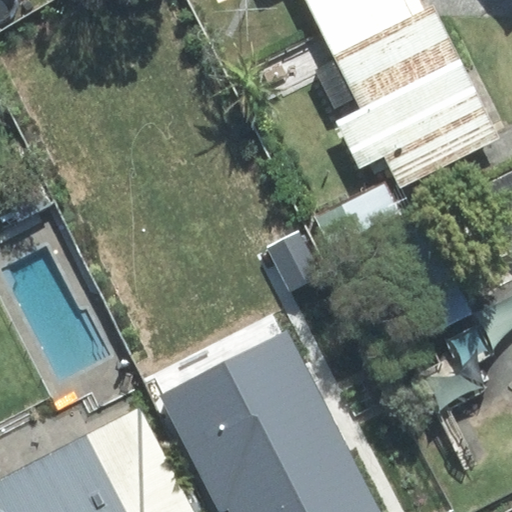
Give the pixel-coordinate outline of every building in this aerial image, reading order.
[(307,0),(363,110),(338,122),(363,170),(387,158),(404,191),(504,141),(436,8),(428,12),(422,0),(307,0)] [(403,220),(386,184),(312,218),(328,254),(403,220)] [(335,313),(276,202),(201,242),(260,353),(335,313)] [(428,340),(475,315),(429,228),(382,253),(428,340)] [(194,511),(142,410),(0,481),(0,511),(194,511)] [(252,500),(229,511),(384,511),(349,446),(336,453),(322,427),(237,472),(252,500)]
